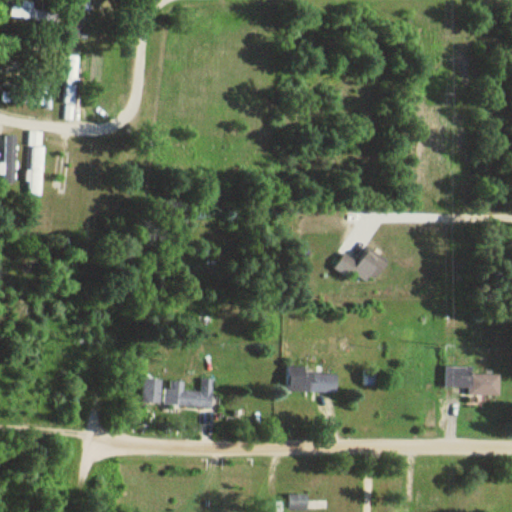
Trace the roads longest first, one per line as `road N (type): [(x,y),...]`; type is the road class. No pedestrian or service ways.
road 1 (residential): [(511,443),(81,446)]
road 2 (residential): [(0,121),(78,128),(126,116),(159,0)]
road 3 (residential): [(511,222),(360,224)]
